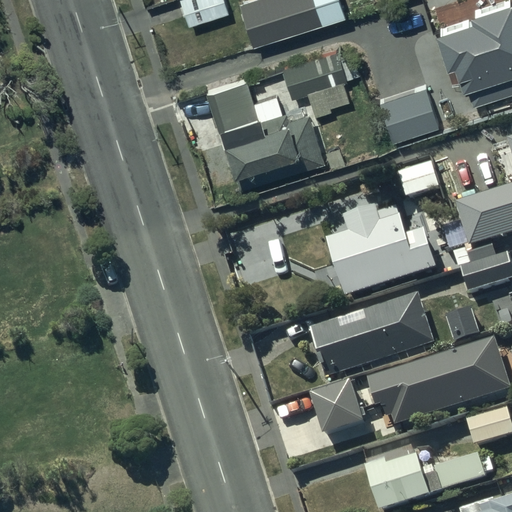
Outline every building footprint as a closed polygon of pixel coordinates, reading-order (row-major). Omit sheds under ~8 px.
[(176,0),(185,24),(228,10),(224,0),(176,0)] [(235,0),(249,44),(343,15),(338,0),(235,0)] [(469,85),(474,101),(511,90),(511,0),(496,0),(471,8),(473,14),(434,26),(446,64),(456,61),(464,86),(469,85)] [(352,57),(338,48),(280,68),(289,96),(304,91),(312,115),(331,108),(330,105),(353,98),(346,77),(358,74),(352,57)] [(245,80),(203,93),(227,168),(230,168),(236,187),(322,160),(302,98),(279,105),(274,91),(250,98),(245,80)] [(380,101),(393,139),(440,124),(427,85),(380,101)] [(320,229),(335,274),(325,278),(331,293),(340,290),(344,301),(437,270),(433,258),(451,252),(457,268),(459,267),(468,295),(511,280),(511,266),(508,253),(484,261),(480,248),(511,237),(511,140),(506,143),(511,160),(511,186),(481,197),(449,208),(454,225),(425,234),(424,230),(406,236),(398,210),(397,209),(378,215),(376,207),(342,219),(343,222),(320,229)] [(433,163),(398,174),(406,200),(441,190),(433,163)] [(419,297),(308,332),(323,382),(434,346),(419,297)] [(473,311),(445,320),(453,345),(481,336),(473,311)] [(511,391),(493,340),(352,386),(351,383),(309,397),(323,438),(364,424),(360,411),(374,407),(376,414),(382,412),(386,424),(391,422),(394,430),(511,391)] [(511,418),(509,408),(466,421),(474,448),(511,436),(511,418)] [(410,449),(367,463),(368,468),(364,469),(377,511),(384,511),(487,478),(486,475),(494,472),(489,456),(481,459),(479,455),(434,470),(434,468),(420,472),(416,458),(414,458),(410,449)] [(511,511),(511,498),(479,509),(480,511),(511,511)]
